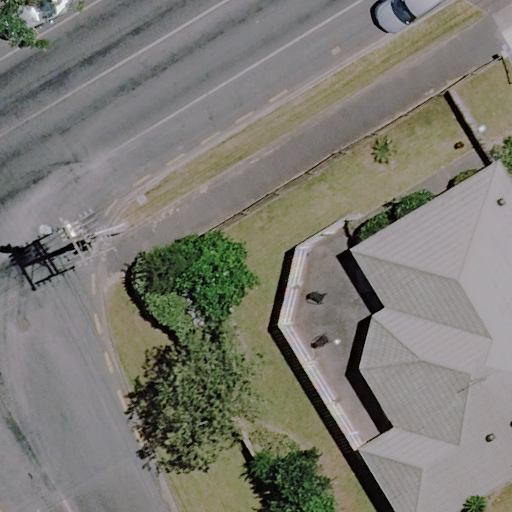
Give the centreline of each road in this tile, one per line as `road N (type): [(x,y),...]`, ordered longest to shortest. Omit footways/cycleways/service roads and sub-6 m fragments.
road 1 (secondary): [(227,0),(0,136)]
road 2 (residential): [(71,511),(0,393)]
